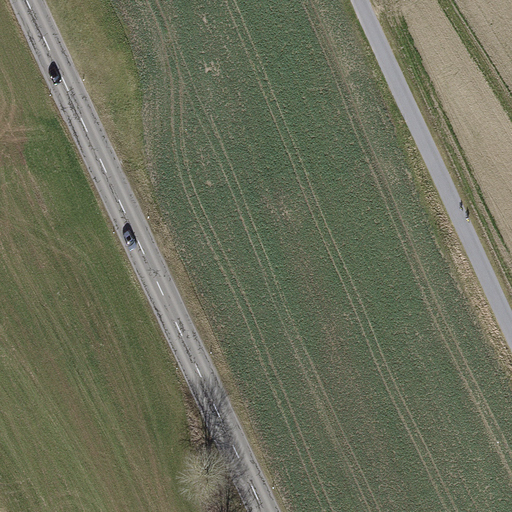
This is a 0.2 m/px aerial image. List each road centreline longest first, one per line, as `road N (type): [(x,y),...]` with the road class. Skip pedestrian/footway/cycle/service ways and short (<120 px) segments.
road 1 (tertiary): [(265,511),(27,0)]
road 2 (track): [(511,330),(360,0)]
